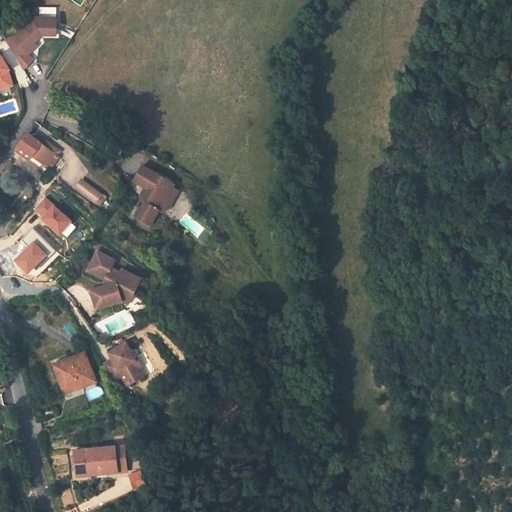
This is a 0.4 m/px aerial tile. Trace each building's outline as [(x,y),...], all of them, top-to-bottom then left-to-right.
[(45,20),(42,18),(23,37),(15,42),(32,71),(42,61),(38,54),(46,47),(44,43),(41,38),(46,36),(51,36),(58,36),(58,29),(65,29),(65,19),(48,18),(45,20)] [(4,60),(0,54),(0,77),(2,81),(5,91),(22,86),(17,72),(18,71),(10,57),(4,60)] [(42,159),(52,147),(50,146),(37,135),(25,151),(38,163),(42,159)] [(50,146),(52,147),(42,159),(55,171),(70,153),(54,141),(50,146)] [(184,191),(154,169),(144,183),(157,193),(150,203),(153,206),(149,211),(146,209),(140,218),(155,228),(164,215),(168,217),(176,213),(181,205),(177,201),(182,194),(184,191)] [(84,194),(104,210),(111,202),(91,186),(84,194)] [(187,197),(182,194),(177,201),(181,205),(187,197)] [(43,212),(51,221),(50,223),(66,239),(79,226),(53,201),(43,212)] [(28,273),(41,259),(44,262),(55,251),(33,229),(22,241),(28,247),(15,260),(28,273)] [(122,264),(104,254),(93,273),(111,283),(109,285),(110,289),(95,293),(98,303),(113,298),(115,304),(125,301),(126,305),(133,308),(144,289),(125,279),(124,275),(117,271),(122,264)] [(147,283),(128,273),(125,279),(144,289),(147,283)] [(113,298),(98,303),(101,312),(116,308),(115,304),(113,298)] [(142,362),(132,346),(115,356),(120,363),(117,365),(116,364),(109,369),(120,386),(130,380),(135,388),(152,378),(146,369),(143,370),(139,364),(142,362)] [(102,385),(90,354),(75,360),(76,363),(59,369),(67,392),(79,388),(81,392),(102,385)] [(148,367),(144,361),(142,362),(139,364),(143,370),(146,369),(148,367)] [(81,392),(79,388),(67,392),(69,397),(81,392)] [(136,399),(131,391),(126,395),(131,403),(136,399)] [(0,454),(11,438),(5,434),(7,431),(5,419),(0,414),(0,454)] [(126,443),(74,449),(76,477),(129,472),(126,443)] [(151,488),(147,474),(136,478),(140,491),(151,488)]
